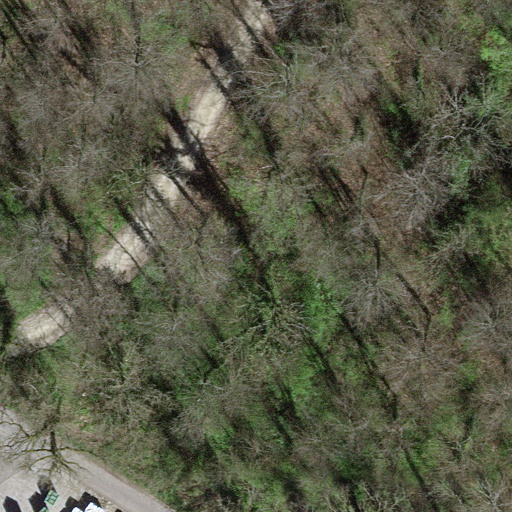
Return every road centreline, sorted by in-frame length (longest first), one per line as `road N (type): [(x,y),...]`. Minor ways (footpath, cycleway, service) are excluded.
road 1 (track): [(263,0),(145,238),(0,343)]
road 2 (track): [(0,427),(139,511)]
